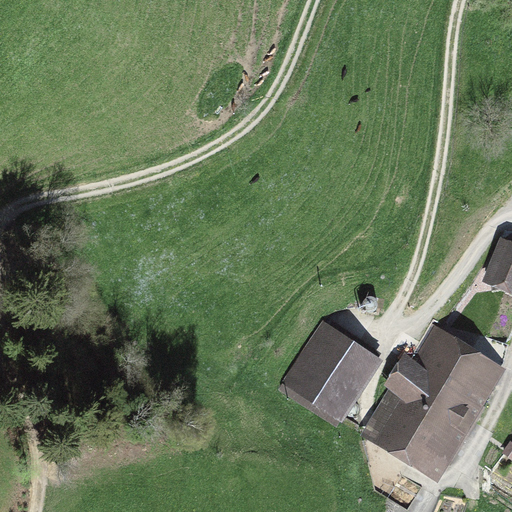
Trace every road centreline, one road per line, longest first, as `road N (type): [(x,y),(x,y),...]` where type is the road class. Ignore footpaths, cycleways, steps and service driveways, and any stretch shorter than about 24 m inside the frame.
road 1 (track): [(511,227),(489,242),(413,330),(383,348),(433,211),(462,0)]
road 2 (track): [(320,0),(274,107),(244,135),(147,182),(0,219)]
road 3 (track): [(0,343),(43,470),(39,511)]
